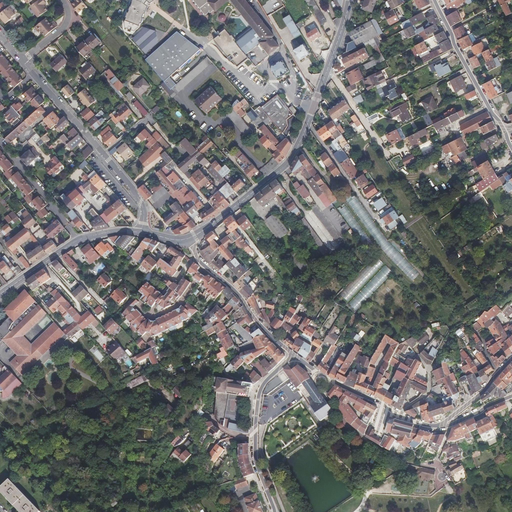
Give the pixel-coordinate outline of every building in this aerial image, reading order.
[(39,17),(48,10),(46,7),(44,5),(45,4),(46,3),(44,0),(38,0),(36,2),(31,6),(39,17)] [(82,10),(87,6),(81,0),(74,0),(75,0),(75,1),(72,4),(78,13),(82,10)] [(145,13),(148,6),(145,4),(148,1),(151,3),(154,0),(132,0),(132,2),(133,2),(131,6),(130,6),(129,10),(128,12),(126,17),(127,18),(126,20),(140,25),(141,23),(142,23),(143,18),(144,13),(145,13)] [(269,54),(279,46),(272,37),(274,36),(245,0),(192,0),(205,15),(209,12),(210,13),(213,11),(211,9),(213,7),(215,9),(216,11),(229,0),(231,0),(254,29),(237,43),(226,29),(215,40),(226,54),(228,57),(232,55),(234,58),(232,60),(238,66),(248,58),(246,54),(260,42),(269,54)] [(321,25),(327,22),(313,0),(305,0),(314,14),(317,18),(321,25)] [(375,0),(365,0),(363,7),(372,10),(375,0)] [(393,9),(397,7),(393,0),(389,0),(388,1),(393,9)] [(427,0),(415,0),(420,10),(430,5),(427,0)] [(456,0),(446,6),(449,10),(455,7),(456,8),(460,6),(459,5),(467,1),(466,0),(456,0)] [(498,0),(507,16),(511,13),(507,3),(511,0),(498,0)] [(0,16),(6,24),(10,20),(9,19),(11,17),(15,14),(12,11),(13,10),(9,6),(0,13),(0,16)] [(176,17),(181,12),(176,8),(172,14),(176,17)] [(399,20),(393,10),(385,15),(390,25),(399,20)] [(462,21),(457,11),(446,17),(451,26),(452,27),(462,21)] [(423,20),(425,19),(422,13),(403,23),(406,29),(412,26),(423,20)] [(436,24),(440,23),(435,14),(425,19),(423,20),(424,23),(422,24),(423,27),(417,30),(418,31),(416,32),(412,26),(406,29),(404,30),(409,39),(417,34),(420,33),(425,30),(436,24)] [(296,25),(290,15),(284,18),(296,37),(301,34),(299,29),(296,25)] [(17,21),(19,25),(25,20),(22,17),(17,21)] [(45,36),(58,26),(53,21),(50,23),(49,24),(48,23),(49,22),(46,18),(35,27),(39,32),(41,31),(45,36)] [(303,21),(296,25),(299,29),(305,25),(303,21)] [(377,36),(379,35),(371,21),(349,33),(353,41),(348,43),(347,52),(357,47),(364,43),(369,41),(374,38),(377,36)] [(379,35),(382,33),(377,24),(374,26),(379,35)] [(432,33),(439,30),(436,24),(425,30),(420,33),(422,38),(418,40),(420,44),(424,41),(434,36),(432,33)] [(454,30),(459,40),(468,36),(462,26),(454,30)] [(321,35),(317,28),(307,35),(311,41),(321,35)] [(148,50),(155,45),(153,35),(142,31),(141,33),(145,35),(148,50)] [(165,82),(171,89),(174,87),(167,79),(170,77),(200,49),(177,31),(146,60),(164,81),(165,82)] [(435,36),(440,44),(449,40),(444,31),(440,33),(435,36)] [(93,49),(102,41),(95,33),(86,41),(92,49),(93,49)] [(134,38),(146,52),(148,50),(145,35),(141,33),(134,38)] [(463,50),(484,40),(483,38),(481,39),(479,35),(475,38),(473,33),(468,36),(459,40),(463,50)] [(383,55),(377,44),(374,38),(369,41),(370,43),(372,46),(373,46),(374,48),(375,48),(380,56),(383,55)] [(84,56),(92,49),(86,41),(85,40),(76,48),(84,56)] [(451,44),(449,40),(440,44),(442,48),(451,44)] [(419,55),(429,50),(427,47),(424,41),(420,44),(409,49),(412,53),(416,51),(418,55),(419,54),(419,55)] [(489,49),(493,47),(492,45),(485,48),(482,42),(472,47),(474,52),(469,55),(471,58),(476,56),(482,53),(489,49)] [(310,54),(304,43),(293,50),(299,60),(310,54)] [(433,59),(453,49),(451,44),(442,48),(430,54),(433,59),(433,58),(433,59)] [(482,53),(487,62),(494,59),(491,53),(501,47),(499,44),(493,47),(489,49),(482,53)] [(347,68),(369,57),(365,48),(343,59),(347,68)] [(88,54),(93,50),(93,49),(92,49),(84,56),(87,59),(90,57),(88,54)] [(400,61),(412,54),(411,52),(405,55),(405,54),(399,57),(400,61)] [(424,63),(433,59),(430,54),(422,59),(424,63)] [(56,71),(64,65),(65,66),(69,63),(62,55),(51,64),(56,71)] [(362,66),(364,71),(385,60),(383,55),(380,56),(376,58),(372,61),(362,66)] [(481,65),(476,56),(471,58),(469,59),(474,68),(481,65)] [(172,97),(212,62),(207,57),(176,84),(174,87),(171,89),(165,82),(161,85),(172,97)] [(486,62),(490,71),(501,65),(497,57),(494,59),(487,62),(486,62)] [(0,65),(0,70),(3,75),(12,67),(13,66),(10,63),(9,63),(7,61),(8,61),(7,59),(0,65)] [(440,77),(452,71),(449,64),(448,62),(444,64),(442,59),(429,65),(433,73),(437,71),(440,77)] [(282,60),(271,67),(277,78),(289,71),(282,60)] [(96,70),(89,62),(88,63),(83,68),(80,71),(87,78),(96,70)] [(3,75),(9,81),(17,74),(16,72),(15,73),(14,71),(15,70),(12,67),(3,75)] [(364,79),(359,67),(347,74),(352,85),(363,80),(364,79)] [(119,90),(124,85),(122,83),(110,69),(107,72),(109,75),(107,77),(119,90)] [(381,84),(376,73),(364,79),(370,90),(380,84),(381,84)] [(14,88),(21,82),(23,80),(20,77),(19,77),(18,75),(17,74),(9,81),(14,88)] [(456,93),(467,87),(461,75),(450,81),(456,93)] [(174,87),(176,84),(170,77),(167,79),(174,87)] [(150,86),(143,78),(133,87),(140,95),(150,86)] [(483,85),(491,99),(503,93),(501,88),(499,89),(498,86),(494,87),(491,81),(483,85)] [(391,100),(398,96),(394,88),(397,87),(395,82),(388,86),(386,82),(381,84),(380,84),(386,97),(389,95),(391,100)] [(68,84),(62,89),(68,98),(75,93),(68,84)] [(222,98),(212,87),(196,101),(206,113),(222,98)] [(28,102),(37,95),(34,92),(31,89),(22,96),(28,102)] [(82,99),(88,107),(94,102),(95,101),(92,97),(85,89),(79,94),(83,99),(82,99)] [(477,95),(474,90),(465,95),(468,100),(477,95)] [(272,121),(282,133),(286,137),(288,136),(290,133),(291,133),(296,118),(292,112),(295,109),(292,106),(289,108),(278,94),(261,107),(272,121)] [(361,94),(354,98),(357,105),(365,101),(361,94)] [(45,102),(39,95),(31,101),(33,102),(38,108),(45,102)] [(438,108),(432,97),(422,102),(428,113),(438,108)] [(244,106),(248,103),(244,99),(240,102),(238,99),(235,102),(232,107),(241,117),(245,114),(240,108),(243,105),(244,106)] [(342,114),(351,108),(345,99),(336,105),(342,114)] [(145,116),(148,113),(137,100),(134,104),(136,106),(135,107),(136,109),(138,108),(145,116)] [(14,126),(20,120),(18,118),(17,116),(19,114),(17,112),(24,106),(20,102),(18,104),(16,105),(15,103),(11,107),(12,108),(4,114),(14,126)] [(403,122),(411,118),(406,109),(409,108),(406,103),(405,103),(398,107),(396,103),(388,107),(390,111),(389,111),(393,118),(399,115),(403,122)] [(124,120),(133,112),(126,105),(114,116),(115,116),(120,122),(123,119),(124,120)] [(155,114),(160,109),(157,105),(152,110),(155,114)] [(253,120),(259,116),(255,111),(249,105),(244,109),(253,120)] [(342,114),(336,105),(328,111),(334,120),(342,114)] [(9,144),(46,111),(41,106),(25,120),(13,132),(5,139),(9,144)] [(266,125),(272,121),(261,107),(260,106),(255,111),(259,116),(265,123),(266,125)] [(95,114),(88,107),(81,113),(87,121),(95,114)] [(247,137),(253,131),(241,117),(232,107),(225,112),(247,137)] [(437,130),(465,116),(462,110),(456,113),(454,108),(448,112),(444,114),(446,118),(441,121),(440,117),(432,121),(434,124),(436,129),(437,130)] [(484,135),(497,128),(493,121),(488,111),(461,125),(460,127),(464,136),(467,134),(480,127),(484,135)] [(54,126),(60,120),(53,112),(45,120),(49,125),(45,129),(48,132),(54,126)] [(103,117),(100,112),(95,116),(96,116),(89,122),(95,130),(102,124),(106,120),(103,117)] [(369,121),(379,116),(377,113),(370,117),(367,118),(369,121)] [(359,126),(362,124),(359,120),(355,114),(352,117),(355,122),(355,123),(358,127),(359,126)] [(122,129),(124,127),(120,122),(115,116),(113,118),(112,118),(121,129),(122,129)] [(265,123),(259,116),(253,120),(260,128),(264,124),(265,123)] [(70,123),(64,117),(60,120),(54,126),(59,132),(61,130),(62,131),(67,127),(66,126),(70,123)] [(342,149),(349,144),(347,141),(342,133),(337,127),(332,120),(326,125),(332,135),(336,139),(342,149)] [(273,142),(275,145),(276,144),(277,145),(277,144),(279,142),(264,124),(260,128),(265,135),(272,143),(273,142)] [(331,136),(332,135),(326,125),(325,124),(323,124),(325,126),(317,131),(324,141),(331,136)] [(415,140),(436,129),(434,124),(426,128),(419,132),(413,135),(413,136),(408,138),(410,143),(415,140)] [(110,146),(118,139),(110,131),(112,130),(109,126),(100,134),(103,137),(102,138),(110,146)] [(79,134),(74,128),(67,134),(69,137),(67,137),(64,134),(61,137),(67,145),(67,144),(71,141),(72,141),(79,134)] [(150,148),(157,142),(150,134),(148,134),(148,132),(145,129),(134,140),(138,144),(140,144),(147,138),(150,141),(146,145),(150,148)] [(397,129),(386,135),(388,139),(390,138),(391,141),(393,145),(402,140),(397,129)] [(3,137),(5,139),(13,132),(11,130),(3,137)] [(370,138),(365,131),(361,134),(365,141),(370,138)] [(36,148),(44,142),(37,133),(29,140),(36,148)] [(190,142),(193,139),(189,135),(189,136),(186,133),(184,135),(186,137),(190,142)] [(47,142),(50,140),(46,136),(45,134),(41,138),(45,144),(46,143),(47,142)] [(72,150),(84,139),(79,134),(72,141),(71,141),(67,144),(72,150)] [(495,141),(499,139),(497,134),(480,143),(483,149),(496,143),(495,141)] [(202,154),(214,143),(207,136),(206,135),(202,139),(205,142),(200,145),(198,143),(194,146),(197,150),(198,149),(202,154)] [(282,160),(285,157),(277,147),(275,145),(273,142),(272,143),(265,135),(263,137),(270,145),(276,152),(282,160)] [(204,166),(209,161),(202,154),(198,149),(197,150),(194,146),(190,142),(186,137),(181,142),(192,154),(178,166),(184,173),(187,171),(189,169),(187,167),(197,158),(204,166)] [(260,140),(267,148),(270,145),(263,137),(260,140)] [(464,151),(468,149),(463,140),(461,137),(448,144),(442,147),(446,154),(452,151),(455,156),(451,157),(455,164),(458,162),(460,164),(462,162),(461,161),(457,155),(464,151)] [(287,138),(284,140),(291,148),(292,145),(287,138)] [(342,163),(349,158),(346,154),(342,149),(336,139),(334,140),(329,143),(334,149),(337,151),(337,152),(333,154),(340,164),(342,163)] [(286,158),(291,148),(284,140),(280,144),(277,147),(285,157),(286,158)] [(120,142),(109,152),(112,155),(114,153),(114,152),(117,149),(122,145),(120,142)] [(117,149),(126,159),(134,152),(125,142),(122,145),(117,149)] [(173,160),(157,142),(150,148),(139,158),(146,166),(161,155),(166,161),(159,167),(161,170),(163,168),(168,163),(169,164),(173,160)] [(492,153),(500,149),(498,144),(489,148),(492,153)] [(89,146),(86,150),(90,154),(93,152),(94,151),(89,146)] [(27,166),(40,155),(33,147),(30,150),(30,149),(20,158),(27,166)] [(258,171),(239,149),(234,153),(238,158),(239,158),(245,164),(244,165),(253,175),(258,171)] [(85,160),(90,154),(86,150),(82,153),(84,155),(79,160),(82,163),(85,160)] [(461,161),(468,157),(464,151),(457,155),(461,161)] [(280,163),(282,160),(276,152),(273,155),(280,163)] [(320,156),(335,177),(338,174),(340,177),(342,175),(336,167),(326,152),(320,156)] [(299,157),(313,178),(318,174),(303,154),(299,157)] [(413,154),(402,160),(405,166),(416,160),(413,154)] [(472,162),(475,168),(488,160),(485,155),(472,162)] [(6,176),(13,171),(11,168),(13,166),(6,156),(0,160),(0,163),(7,171),(4,174),(6,176)] [(45,168),(51,175),(55,172),(56,171),(59,169),(58,168),(63,164),(55,156),(51,160),(53,162),(49,165),(45,168)] [(319,197),(327,207),(332,203),(325,194),(313,178),(299,157),(297,156),(291,168),(296,175),(303,170),(307,174),(304,176),(319,197)] [(218,172),(223,167),(214,158),(213,158),(209,162),(218,172)] [(352,178),(359,173),(356,169),(350,159),(349,158),(342,163),(352,178)] [(174,169),(178,166),(173,160),(169,164),(168,163),(163,168),(165,171),(167,169),(170,172),(174,169)] [(504,186),(508,182),(510,180),(511,178),(511,174),(508,177),(506,179),(504,175),(503,174),(498,178),(488,160),(475,168),(476,171),(480,169),(484,177),(481,179),(481,180),(476,183),(480,192),(481,192),(496,181),(500,179),(501,181),(504,186)] [(221,183),(225,179),(224,177),(218,172),(209,162),(209,161),(204,166),(208,170),(219,181),(221,183)] [(224,177),(235,167),(230,161),(223,167),(218,172),(224,177)] [(251,177),(253,175),(244,165),(241,167),(251,177)] [(209,189),(213,185),(200,169),(192,176),(193,176),(202,187),(204,185),(206,187),(207,187),(209,189)] [(157,173),(173,193),(178,189),(168,178),(161,170),(157,173)] [(11,177),(19,186),(26,181),(18,171),(15,174),(13,171),(6,176),(9,179),(11,177)] [(199,209),(204,205),(192,190),(190,192),(173,173),(168,178),(178,189),(190,203),(192,201),(199,209)] [(100,190),(107,184),(97,174),(90,180),(100,190)] [(325,194),(331,190),(318,174),(313,178),(325,194)] [(360,187),(369,181),(364,174),(355,180),(360,187)] [(347,181),(342,175),(340,177),(338,178),(343,184),(347,181)] [(199,190),(202,187),(193,176),(192,176),(189,179),(199,190)] [(246,184),(240,178),(232,186),(236,190),(237,192),(246,184)] [(277,194),(284,189),(277,179),(270,184),(277,194)] [(100,190),(90,180),(83,186),(87,191),(90,188),(95,194),(97,192),(100,190)] [(27,201),(34,195),(31,192),(34,190),(26,181),(19,186),(27,196),(24,198),(27,201)] [(305,199),(311,195),(303,185),(301,186),(297,181),(294,184),(305,199)] [(226,199),(236,190),(232,186),(228,182),(219,191),(226,199)] [(163,187),(160,183),(152,189),(155,193),(163,187)] [(153,195),(144,184),(138,189),(147,200),(151,197),(153,195)] [(272,197),(275,195),(276,197),(287,211),(289,209),(284,203),(282,200),(277,194),(270,184),(255,196),(262,205),(272,197)] [(378,191),(373,184),(364,191),(369,198),(378,191)] [(83,195),(87,191),(83,186),(82,185),(78,189),(83,195)] [(168,191),(163,186),(163,187),(155,193),(153,195),(151,197),(155,202),(168,191)] [(78,189),(77,189),(64,200),(72,210),(81,202),(85,199),(85,198),(83,195),(78,189)] [(190,203),(178,189),(173,193),(171,195),(174,198),(176,196),(185,206),(184,208),(192,217),(193,218),(199,213),(197,210),(199,209),(192,201),(190,203)] [(337,200),(331,190),(325,194),(332,203),(337,200)] [(225,208),(230,204),(226,199),(219,191),(214,195),(214,196),(225,208)] [(11,208),(0,195),(0,201),(8,211),(11,208)] [(32,201),(40,211),(44,207),(46,205),(38,196),(36,198),(34,195),(27,201),(29,204),(32,201)] [(219,213),(225,208),(214,196),(208,201),(212,205),(219,213)] [(293,215),(300,210),(291,198),(284,203),(289,209),(293,215)] [(379,210),(387,204),(382,198),(378,201),(377,200),(374,202),(375,203),(374,204),(379,210)] [(121,215),(125,212),(116,202),(115,203),(111,199),(109,201),(112,205),(119,213),(121,215)] [(128,209),(120,199),(116,202),(125,212),(128,209)] [(178,217),(185,211),(181,207),(177,201),(170,206),(174,211),(164,220),(168,225),(176,219),(178,217)] [(112,205),(104,212),(111,220),(119,213),(112,205)] [(212,217),(219,213),(212,205),(211,206),(212,208),(208,212),(212,217)] [(312,209),(338,243),(344,239),(318,205),(312,209)] [(395,220),(399,217),(392,206),(389,209),(382,214),(384,218),(381,220),(383,223),(386,222),(391,229),(398,224),(395,220)] [(345,207),(340,211),(344,216),(349,212),(345,207)] [(97,218),(100,216),(93,208),(90,211),(88,212),(90,214),(92,213),(97,218)] [(28,229),(33,225),(37,222),(31,215),(26,210),(22,214),(26,219),(22,222),(26,227),(28,229)] [(79,227),(84,224),(84,223),(73,210),(72,210),(68,214),(73,220),(75,222),(75,223),(77,225),(79,227)] [(209,219),(212,217),(208,212),(206,210),(202,212),(204,214),(205,214),(209,219)] [(13,224),(19,219),(18,217),(13,211),(9,215),(13,220),(11,222),(13,224)] [(197,226),(185,211),(178,217),(185,225),(182,226),(182,227),(181,225),(177,228),(177,229),(173,231),(176,234),(179,234),(182,234),(189,231),(197,226)] [(107,224),(111,220),(104,212),(100,216),(107,224)] [(205,221),(209,219),(205,214),(204,214),(202,212),(200,214),(205,221)] [(278,216),(273,214),(266,219),(273,228),(281,238),(289,231),(278,216)] [(404,224),(407,222),(402,214),(399,217),(404,224)] [(237,222),(232,215),(228,218),(237,228),(235,229),(239,234),(243,230),(237,222)] [(252,223),(245,215),(237,222),(243,230),(244,230),(252,223)] [(96,230),(109,228),(107,224),(100,216),(97,218),(91,223),(96,230)] [(182,226),(185,225),(178,217),(176,219),(182,226)] [(244,249),(248,254),(252,250),(250,248),(244,240),(239,234),(235,229),(237,228),(228,218),(224,221),(230,228),(232,232),(233,231),(238,239),(237,240),(244,249)] [(304,218),(299,222),(326,259),(331,255),(304,218)] [(57,219),(50,225),(58,234),(61,231),(61,230),(62,228),(63,229),(65,228),(57,219)] [(157,219),(152,223),(155,228),(161,225),(157,219)] [(9,231),(12,229),(8,224),(3,228),(7,233),(9,231)] [(50,225),(44,231),(49,237),(51,239),(52,238),(52,237),(54,236),(58,234),(50,225)] [(48,254),(43,247),(41,245),(28,229),(26,227),(18,235),(24,242),(30,237),(34,242),(36,243),(38,244),(39,246),(37,248),(32,251),(39,260),(48,254)] [(6,243),(12,239),(7,233),(3,228),(0,230),(7,237),(1,242),(4,245),(6,243)] [(223,243),(227,248),(228,248),(234,242),(237,240),(238,239),(233,231),(232,232),(230,228),(226,231),(229,235),(222,241),(223,243)] [(212,244),(216,250),(220,246),(216,242),(214,239),(217,236),(213,231),(206,236),(212,244)] [(20,246),(24,242),(18,235),(14,238),(20,246)] [(134,237),(123,236),(116,244),(124,251),(135,238),(134,237)] [(249,236),(244,240),(250,248),(252,246),(255,250),(257,248),(249,236)] [(52,251),(58,247),(52,240),(51,239),(49,237),(45,241),(47,244),(52,251)] [(8,246),(15,255),(18,252),(17,251),(18,251),(16,249),(20,246),(14,238),(13,238),(12,239),(6,243),(8,246)] [(137,250),(132,257),(133,257),(138,262),(144,252),(147,248),(153,240),(146,239),(137,250)] [(160,243),(153,240),(147,248),(152,252),(154,250),(160,243)] [(241,252),(244,249),(237,240),(234,242),(241,252)] [(383,244),(388,254),(395,250),(390,241),(383,244)] [(0,252),(8,246),(6,243),(4,245),(1,242),(0,242),(0,252)] [(102,242),(96,248),(105,258),(114,249),(108,243),(105,246),(102,242)] [(166,245),(160,243),(154,250),(159,254),(166,245)] [(210,264),(213,266),(217,262),(215,260),(214,259),(217,254),(221,257),(222,254),(222,253),(227,248),(223,243),(220,246),(216,250),(210,255),(213,262),(210,264)] [(48,254),(52,251),(47,244),(43,247),(48,254)] [(100,257),(89,244),(82,250),(89,259),(88,260),(91,264),(100,257)] [(201,254),(210,264),(213,262),(210,255),(216,250),(212,244),(204,249),(202,250),(201,250),(201,254)] [(171,247),(168,251),(172,254),(166,262),(176,270),(184,259),(186,256),(181,253),(175,249),(171,247)] [(137,250),(133,248),(128,254),(132,257),(137,250)] [(230,262),(235,257),(228,248),(227,248),(222,253),(222,254),(230,262)] [(311,270),(296,249),(289,255),(305,275),(311,270)] [(64,259),(74,270),(79,266),(70,257),(75,253),(73,250),(64,256),(64,259)] [(34,264),(39,260),(32,251),(27,255),(34,264)] [(138,262),(142,265),(149,256),(144,252),(138,262)] [(28,263),(22,256),(19,258),(27,269),(30,267),(28,263)] [(142,265),(150,272),(157,264),(158,263),(149,256),(142,265)] [(244,275),(247,271),(241,264),(235,257),(230,262),(226,265),(219,271),(224,274),(230,267),(237,275),(240,278),(244,275)] [(348,301),(384,263),(378,257),(342,295),(348,301)] [(0,265),(6,273),(11,269),(2,258),(0,259),(0,265)] [(213,266),(216,269),(223,261),(219,258),(218,262),(217,262),(213,266)] [(172,276),(173,277),(177,271),(176,270),(166,262),(161,259),(158,263),(157,264),(166,271),(164,274),(169,279),(172,276)] [(60,272),(59,273),(63,276),(68,271),(57,260),(52,264),(60,272)] [(219,271),(226,265),(223,261),(216,269),(219,271)] [(408,262),(401,269),(413,281),(420,275),(408,262)] [(95,270),(99,273),(105,266),(102,263),(95,270)] [(191,275),(194,278),(199,272),(199,269),(200,268),(200,266),(198,265),(196,267),(193,265),(188,272),(191,275)] [(356,309),(393,272),(386,265),(349,302),(356,309)] [(51,279),(44,269),(36,275),(42,285),(43,284),(44,283),(51,279)] [(252,273),(249,270),(247,271),(244,275),(246,278),(252,273)] [(205,277),(199,272),(194,278),(201,283),(205,277)] [(112,281),(104,273),(97,280),(100,283),(101,282),(102,284),(106,287),(112,281)] [(150,273),(145,278),(148,282),(154,276),(150,273)] [(42,285),(36,275),(27,282),(33,291),(41,286),(45,291),(47,289),(46,288),(43,284),(42,285)] [(234,284),(240,290),(246,284),(249,281),(246,278),(244,275),(240,278),(234,284)] [(205,277),(201,283),(204,286),(204,287),(207,289),(212,281),(209,279),(210,277),(209,276),(208,276),(205,277)] [(174,282),(170,288),(181,296),(182,297),(191,283),(184,278),(178,286),(174,282)] [(174,282),(175,282),(171,279),(170,281),(167,279),(164,283),(170,288),(174,282)] [(222,292),(224,290),(221,288),(223,286),(220,283),(220,284),(218,286),(215,284),(216,281),(214,279),(212,281),(207,289),(204,293),(209,297),(209,296),(214,301),(216,299),(222,292)] [(181,296),(170,288),(167,292),(168,292),(165,296),(148,282),(139,291),(144,295),(141,298),(142,299),(140,301),(145,304),(146,302),(152,307),(156,302),(158,300),(161,303),(159,305),(164,309),(172,305),(170,302),(173,298),(177,301),(181,296)] [(89,294),(81,285),(73,293),(81,302),(89,294)] [(243,294),(248,299),(253,294),(254,293),(250,287),(248,285),(247,285),(241,291),(243,293),(243,294)] [(49,288),(47,289),(54,297),(69,314),(73,318),(78,313),(56,289),(54,291),(51,288),(50,287),(49,288)] [(222,292),(231,301),(236,297),(232,294),(233,293),(227,287),(226,289),(224,290),(222,292)] [(127,297),(119,288),(111,296),(114,299),(115,298),(118,301),(120,304),(127,297)] [(36,301),(28,292),(24,296),(22,293),(10,305),(5,312),(10,317),(3,324),(4,324),(6,327),(0,333),(0,332),(0,340),(4,337),(5,338),(3,340),(18,356),(10,363),(22,376),(56,342),(46,331),(32,345),(24,336),(45,315),(37,306),(34,303),(36,301)] [(263,319),(264,319),(261,313),(258,306),(255,300),(254,297),(253,294),(248,299),(254,308),(256,312),(258,315),(259,314),(263,319)] [(268,316),(272,318),(273,315),(275,311),(276,310),(274,309),(278,297),(274,296),(273,301),(268,301),(266,307),(272,308),(268,316)] [(69,338),(70,339),(83,328),(73,318),(69,314),(54,297),(46,304),(54,313),(59,309),(62,313),(60,314),(64,319),(62,320),(65,323),(66,322),(68,321),(71,325),(70,326),(63,332),(65,334),(69,338)] [(134,297),(120,312),(132,324),(131,326),(131,329),(132,331),(136,331),(137,330),(143,336),(146,332),(150,320),(148,319),(147,320),(146,321),(144,318),(142,316),(142,315),(135,307),(139,302),(134,297)] [(231,301),(229,303),(235,309),(241,301),(236,297),(231,301)] [(233,315),(238,322),(241,319),(248,315),(249,315),(243,306),(241,301),(235,309),(238,312),(233,315)] [(200,312),(188,303),(184,307),(182,306),(180,309),(170,314),(171,316),(168,317),(165,319),(164,317),(156,320),(157,321),(155,322),(151,334),(152,337),(169,329),(170,331),(173,332),(175,331),(177,327),(176,326),(183,322),(186,320),(189,318),(188,316),(191,313),(193,315),(192,316),(194,318),(200,312)] [(39,304),(37,306),(45,315),(47,313),(39,304)] [(490,319),(492,320),(494,316),(500,311),(502,313),(503,312),(503,311),(497,304),(492,308),(488,311),(486,310),(480,317),(480,318),(485,322),(490,319)] [(508,317),(511,312),(511,308),(509,305),(503,311),(503,312),(508,317)] [(216,315),(221,309),(218,306),(211,313),(212,313),(205,319),(208,325),(210,324),(219,319),(216,315)] [(227,316),(222,309),(221,309),(216,315),(219,319),(210,324),(208,325),(203,327),(205,331),(214,327),(223,323),(222,321),(227,316)] [(285,319),(290,322),(295,314),(289,310),(286,317),(285,319)] [(73,318),(83,328),(85,331),(86,331),(84,329),(89,325),(91,323),(95,327),(100,323),(89,311),(82,317),(78,313),(73,318)] [(271,325),(279,330),(280,328),(281,326),(284,322),(285,319),(286,317),(282,314),(280,317),(278,315),(276,312),(274,315),(277,317),(271,325)] [(290,322),(294,325),(296,322),(298,324),(302,318),(296,314),(295,314),(290,322)] [(238,322),(237,322),(241,326),(246,323),(247,324),(248,323),(250,325),(254,322),(248,315),(241,319),(238,322)] [(299,328),(304,332),(308,325),(312,320),(306,317),(299,328)] [(112,318),(103,326),(111,335),(120,327),(112,318)] [(493,323),(499,332),(504,329),(505,331),(508,329),(508,327),(511,326),(510,325),(509,323),(506,325),(503,327),(500,322),(496,319),(494,321),(495,321),(493,323)] [(151,334),(155,322),(150,320),(146,332),(151,334)] [(55,322),(46,331),(56,342),(61,337),(65,334),(63,332),(55,322)] [(216,332),(218,334),(227,330),(223,322),(223,323),(214,327),(216,332)] [(233,325),(239,333),(243,328),(241,326),(237,322),(233,325)] [(291,329),(293,328),(284,322),(281,326),(288,330),(291,329)] [(477,331),(482,327),(478,324),(477,322),(473,324),(474,325),(474,329),(477,331)] [(494,336),(500,333),(499,332),(493,323),(488,327),(493,334),(494,336)] [(253,330),(250,334),(255,338),(264,335),(257,325),(252,329),(253,330)] [(304,332),(312,337),(313,335),(316,331),(316,330),(308,325),(304,332)] [(323,342),(326,344),(328,341),(332,344),(334,345),(335,345),(340,337),(334,333),(337,327),(334,325),(329,333),(325,339),(323,342)] [(214,327),(206,331),(209,336),(216,332),(214,327)] [(243,328),(239,333),(249,342),(253,340),(255,338),(250,334),(245,330),(243,328)] [(511,349),(511,340),(510,337),(509,338),(507,334),(505,331),(504,329),(499,332),(500,333),(503,338),(507,344),(511,349)] [(218,334),(221,341),(230,336),(227,330),(218,334)] [(298,337),(300,335),(296,330),(292,334),(296,339),(298,337)] [(350,335),(357,340),(360,336),(353,331),(350,335)] [(418,341),(421,345),(430,338),(424,331),(416,338),(414,336),(412,337),(406,340),(409,344),(411,347),(411,346),(412,348),(414,346),(413,345),(414,344),(418,341)] [(298,337),(312,345),(312,339),(312,337),(304,332),(304,333),(300,335),(298,337)] [(481,351),(483,349),(481,345),(483,344),(476,335),(474,333),(470,336),(476,343),(476,344),(474,346),(479,352),(481,351)] [(498,341),(503,338),(500,333),(494,336),(495,337),(493,338),(496,343),(498,341)] [(222,343),(223,346),(233,341),(232,341),(235,339),(236,341),(239,339),(235,334),(230,336),(221,341),(222,343)] [(372,359),(371,362),(375,364),(387,342),(389,342),(392,344),(392,345),(385,360),(386,360),(382,367),(380,373),(384,375),(386,370),(387,370),(389,365),(389,363),(393,357),(400,342),(386,334),(372,359)] [(253,340),(257,349),(269,346),(273,344),(264,335),(255,338),(253,340)] [(284,341),(293,347),(295,343),(291,340),(292,339),(289,337),(289,338),(288,338),(284,341)] [(299,352),(307,358),(311,351),(312,345),(298,337),(296,339),(297,340),(295,343),(302,348),(299,352)] [(140,338),(135,343),(140,348),(145,343),(140,338)] [(491,339),(486,343),(488,348),(488,347),(491,346),(496,343),(493,338),(491,339)] [(499,358),(501,357),(496,352),(502,347),(503,347),(506,352),(508,355),(511,351),(511,349),(507,344),(503,338),(498,341),(496,343),(491,346),(494,354),(496,357),(497,355),(499,358)] [(319,347),(320,348),(323,342),(318,339),(317,340),(315,339),(313,343),(319,347)] [(424,350),(419,354),(425,360),(427,363),(432,364),(438,351),(437,349),(440,345),(433,339),(429,344),(433,347),(429,355),(424,350)] [(148,343),(151,349),(152,348),(156,347),(157,346),(154,340),(148,343)] [(402,362),(411,367),(415,360),(409,358),(408,359),(400,354),(402,350),(404,352),(409,344),(406,340),(401,343),(400,342),(393,357),(402,362)] [(222,352),(217,355),(220,360),(217,364),(222,367),(223,368),(229,362),(226,357),(228,356),(226,351),(236,347),(233,341),(223,346),(224,348),(221,349),(222,352)] [(127,353),(116,342),(111,346),(112,347),(108,351),(116,361),(121,357),(122,358),(127,353)] [(270,354),(277,347),(273,343),(273,344),(269,346),(257,349),(251,351),(257,358),(265,352),(268,356),(270,354)] [(293,347),(299,352),(302,348),(295,343),(293,347)] [(321,371),(326,374),(330,367),(327,365),(326,364),(337,346),(335,345),(334,345),(332,344),(331,347),(329,351),(327,353),(322,360),(318,367),(322,369),(321,371)] [(94,346),(90,351),(101,362),(105,357),(94,346)] [(339,373),(345,375),(358,353),(360,354),(362,350),(360,349),(355,346),(351,352),(339,373)] [(486,367),(490,364),(487,361),(481,351),(479,352),(474,346),(471,349),(476,355),(480,360),(483,364),(484,364),(486,367)] [(498,367),(507,357),(503,354),(501,357),(499,358),(497,355),(496,357),(494,354),(491,346),(488,347),(489,349),(490,351),(492,356),(491,356),(498,367)] [(268,356),(267,357),(271,362),(269,364),(273,369),(279,364),(286,356),(277,347),(270,354),(268,356)] [(307,358),(311,361),(320,348),(319,347),(315,353),(312,350),(311,351),(307,358)] [(137,364),(149,357),(154,366),(159,363),(155,356),(152,348),(151,349),(132,358),(137,364)] [(475,366),(476,365),(472,361),(470,357),(462,349),(460,351),(459,352),(461,355),(462,360),(466,360),(468,364),(471,368),(475,366)] [(329,376),(336,379),(337,377),(339,373),(351,352),(348,350),(346,354),(343,352),(337,362),(335,364),(333,369),(329,376)] [(257,358),(251,351),(241,354),(240,357),(245,362),(248,365),(257,358)] [(238,355),(231,363),(234,366),(237,370),(245,362),(240,357),(238,355)] [(363,373),(366,375),(369,367),(370,366),(371,362),(372,359),(365,355),(364,357),(360,355),(357,362),(366,366),(363,373)] [(389,363),(398,369),(402,362),(393,357),(389,363)] [(450,396),(459,392),(456,388),(454,384),(453,381),(450,375),(446,376),(443,366),(437,358),(434,366),(435,370),(433,371),(438,380),(440,384),(446,398),(450,396)] [(450,375),(451,374),(451,373),(451,372),(448,367),(448,362),(453,361),(453,358),(448,358),(443,358),(442,362),(443,366),(446,376),(450,375)] [(477,368),(481,365),(476,358),(472,361),(476,365),(477,368)] [(125,362),(130,369),(134,365),(129,359),(125,362)] [(269,373),(273,369),(269,364),(266,359),(261,363),(269,373)] [(411,367),(406,377),(428,388),(428,382),(415,376),(422,362),(416,359),(415,360),(411,367)] [(264,378),(268,374),(255,362),(251,366),(264,378)] [(394,377),(403,381),(405,376),(406,377),(411,367),(402,362),(398,369),(394,377)] [(226,379),(229,376),(226,374),(234,366),(231,363),(221,373),(226,379)] [(465,371),(471,368),(468,364),(461,367),(464,372),(465,371)] [(494,369),(490,364),(486,367),(489,372),(494,369)] [(263,393),(263,394),(267,395),(290,378),(297,388),(303,383),(317,403),(311,407),(321,421),(334,411),(324,398),(310,379),(308,373),(298,365),(292,370),(289,365),(268,384),(263,393)] [(363,382),(360,389),(367,391),(370,384),(372,377),(376,368),(370,366),(369,367),(366,375),(370,377),(367,383),(363,382)] [(472,395),(482,388),(480,385),(477,378),(474,372),(478,370),(475,366),(471,368),(465,371),(467,375),(460,379),(462,385),(469,382),(471,387),(470,388),(471,389),(470,390),(472,395)] [(172,416),(184,433),(186,429),(195,418),(197,415),(202,408),(186,392),(178,385),(159,367),(126,384),(129,390),(148,379),(157,375),(158,376),(156,378),(163,384),(162,385),(171,392),(173,391),(183,400),(178,405),(180,407),(176,411),(169,404),(167,406),(164,409),(172,416)] [(511,380),(511,372),(507,367),(503,372),(511,381),(511,380)] [(484,382),(489,378),(487,374),(486,371),(484,369),(479,371),(478,372),(481,376),(484,382)] [(9,396),(22,383),(9,370),(0,378),(0,391),(3,391),(3,398),(5,398),(8,397),(9,396)] [(255,370),(252,374),(259,381),(262,378),(255,370)] [(384,375),(375,395),(384,400),(388,390),(391,385),(385,382),(387,378),(388,378),(390,373),(388,372),(388,371),(387,370),(386,370),(384,375)] [(345,383),(352,386),(355,373),(351,371),(348,377),(346,382),(345,383)] [(355,387),(360,389),(363,382),(366,375),(363,373),(360,372),(359,375),(355,387)] [(511,389),(511,380),(511,381),(503,372),(499,377),(508,385),(511,389)] [(370,384),(367,391),(375,395),(384,375),(380,373),(376,381),(374,386),(370,384)] [(251,375),(248,378),(256,384),(259,381),(252,374),(251,375)] [(396,394),(405,399),(411,387),(424,393),(426,392),(428,391),(428,388),(406,377),(405,376),(403,381),(398,390),(396,394)] [(230,394),(249,397),(251,388),(252,389),(253,384),(246,383),(226,379),(212,377),(211,382),(211,384),(218,385),(217,392),(215,416),(215,417),(216,419),(218,422),(220,424),(224,426),(225,419),(230,394)] [(508,394),(511,391),(511,389),(508,385),(499,377),(495,382),(503,390),(503,389),(508,394)] [(501,397),(508,394),(503,389),(503,390),(495,382),(491,388),(489,391),(493,395),(495,393),(496,396),(498,396),(499,395),(501,397)] [(179,384),(178,385),(186,392),(187,391),(179,384)] [(328,395),(333,402),(336,400),(340,403),(347,392),(335,386),(330,393),(328,395)] [(387,402),(392,404),(396,394),(398,390),(394,387),(392,392),(387,402)] [(487,399),(493,395),(489,391),(484,395),(481,397),(483,401),(487,399)] [(356,397),(347,392),(340,403),(337,407),(352,425),(358,430),(359,430),(365,435),(368,425),(375,414),(378,408),(359,398),(356,404),(354,408),(363,412),(362,414),(365,415),(361,421),(358,418),(350,407),(349,407),(348,406),(347,405),(348,403),(351,405),(353,402),(356,397)] [(445,412),(446,415),(448,414),(454,409),(454,410),(456,409),(455,409),(456,408),(457,407),(459,398),(460,392),(459,392),(450,396),(446,398),(444,398),(445,401),(441,403),(445,412)] [(392,404),(401,409),(402,407),(404,403),(405,399),(396,394),(392,404)] [(405,412),(415,417),(418,413),(420,412),(418,407),(421,405),(420,401),(413,406),(414,408),(406,411),(405,412)] [(429,421),(435,420),(434,416),(430,417),(429,407),(428,402),(426,403),(421,405),(418,407),(420,412),(422,412),(423,420),(429,421)] [(499,404),(495,406),(499,412),(503,410),(508,408),(506,402),(499,404)] [(439,419),(441,418),(446,415),(445,412),(441,403),(438,404),(429,407),(430,417),(434,416),(435,420),(439,419)] [(209,406),(206,404),(204,405),(202,408),(197,415),(199,418),(204,413),(209,406)] [(488,417),(494,428),(499,426),(496,421),(493,415),(495,414),(499,412),(495,406),(487,409),(489,411),(486,413),(487,418),(488,417)] [(414,425),(389,417),(386,430),(392,434),(391,435),(399,439),(398,442),(400,443),(407,447),(407,446),(412,442),(417,437),(420,431),(413,429),(414,425)] [(474,418),(465,422),(470,432),(478,429),(481,436),(495,429),(494,428),(488,417),(487,418),(476,423),(474,418)] [(189,434),(192,435),(195,427),(197,424),(201,421),(198,419),(197,419),(196,419),(195,418),(186,429),(190,433),(189,434)] [(210,422),(204,419),(202,420),(201,421),(197,424),(195,427),(207,430),(214,426),(212,422),(210,422)] [(465,422),(453,428),(452,430),(448,441),(456,441),(465,437),(467,440),(471,438),(469,433),(470,432),(465,422)] [(246,434),(249,433),(249,428),(230,424),(228,429),(231,431),(237,432),(246,434)] [(214,426),(207,430),(216,437),(218,434),(220,430),(214,426)] [(207,430),(195,427),(192,435),(194,436),(192,438),(198,442),(207,430)] [(385,435),(371,428),(366,437),(380,445),(385,435)] [(179,436),(172,444),(174,446),(175,447),(180,444),(184,441),(182,439),(185,437),(189,434),(190,433),(186,429),(184,433),(181,437),(179,436)] [(412,442),(407,446),(410,448),(412,446),(415,449),(422,443),(422,441),(425,432),(420,431),(417,437),(412,442)] [(431,448),(439,451),(441,446),(446,435),(447,431),(433,433),(433,434),(429,443),(433,445),(431,448)] [(433,434),(425,432),(422,441),(429,443),(433,434)] [(389,437),(385,435),(380,445),(383,447),(389,450),(395,440),(396,439),(390,436),(389,437)] [(193,444),(189,440),(183,445),(187,449),(193,444)] [(395,440),(389,450),(395,453),(400,443),(398,442),(395,440)] [(446,443),(443,452),(449,452),(450,454),(447,456),(450,460),(454,458),(452,454),(460,451),(457,445),(449,448),(450,445),(446,443)] [(217,444),(204,461),(213,468),(214,463),(225,450),(217,444)] [(241,468),(244,478),(246,477),(247,477),(255,474),(251,465),(249,455),(250,444),(239,445),(239,456),(241,468)] [(178,448),(174,452),(184,462),(191,455),(187,450),(184,453),(178,448)] [(456,461),(448,464),(451,469),(450,469),(453,475),(457,473),(464,469),(462,463),(458,465),(456,461)] [(409,464),(401,469),(412,472),(413,468),(418,469),(419,466),(409,464)] [(417,472),(417,475),(422,476),(421,479),(429,481),(430,478),(435,479),(435,471),(419,466),(418,469),(417,472)] [(244,478),(233,481),(235,485),(233,487),(228,489),(228,494),(234,492),(236,489),(249,485),(246,477),(244,478)] [(10,479),(0,488),(0,490),(20,511),(40,511),(41,511),(10,479)] [(244,498),(244,499),(249,511),(263,511),(257,493),(244,498)] [(237,502),(241,511),(249,511),(244,499),(237,502)]
